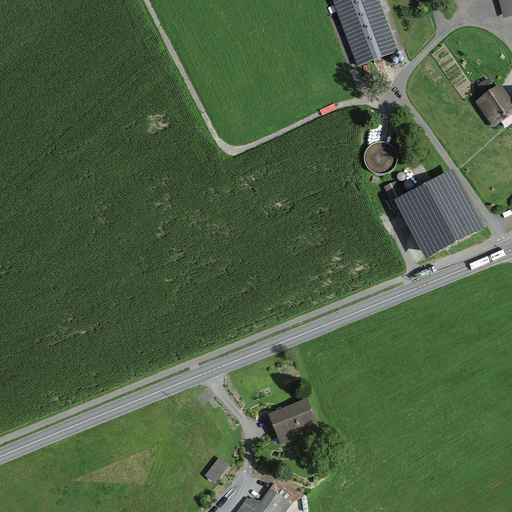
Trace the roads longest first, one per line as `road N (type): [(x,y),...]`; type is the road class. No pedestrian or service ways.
road 1 (secondary): [(511,250),(0,456)]
road 2 (track): [(400,100),(341,103),(229,150),(148,0)]
